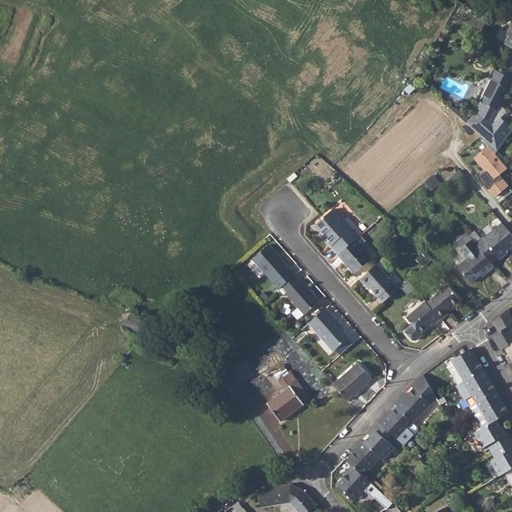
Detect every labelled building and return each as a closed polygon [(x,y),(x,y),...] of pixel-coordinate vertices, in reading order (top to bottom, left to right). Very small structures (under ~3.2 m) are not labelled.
[(511,14),(511,16),(510,15),(506,24),(507,25),(503,33),(506,34),(502,42),(511,47),(511,14)] [(487,46),(476,40),(471,49),(482,55),(487,46)] [(496,153),(511,129),(511,128),(500,119),(495,124),(488,119),(493,113),(496,109),(498,109),(500,104),(502,100),(504,93),(506,94),(510,86),(509,86),(511,77),(511,76),(510,76),(511,71),(511,70),(499,63),(496,70),(493,69),(489,78),(491,79),(481,102),(483,103),(479,111),(472,121),(469,124),(483,135),(491,145),(496,153)] [(495,124),(500,119),(507,111),(500,104),(498,109),(496,109),(493,113),(488,119),(495,124)] [(449,107),(469,124),(472,121),(457,109),(455,110),(450,106),(449,107)] [(476,158),(487,170),(479,178),(489,189),(490,188),(497,196),(510,185),(501,174),(509,167),(496,153),(491,145),(476,158)] [(441,184),(434,176),(433,177),(440,186),(441,184)] [(440,186),(433,177),(426,182),(433,191),(440,186)] [(314,228),(328,244),(330,243),(333,246),(331,247),(339,256),(356,241),(362,236),(348,219),(344,222),(334,211),(314,228)] [(477,244),(493,264),(497,261),(499,259),(500,261),(511,251),(511,233),(504,224),(485,240),(484,239),(477,244)] [(493,264),(477,244),(473,240),(468,233),(458,241),(464,248),(461,251),(468,260),(459,268),(471,283),(486,271),(488,273),(496,267),(493,264)] [(339,256),(355,275),(372,260),(356,241),(339,256)] [(270,245),(268,247),(279,260),(281,258),(270,245)] [(296,275),(281,258),(279,260),(268,247),(252,261),(280,290),(283,287),(295,276),(296,275)] [(398,290),(376,266),(360,281),(365,287),(367,285),(383,303),(398,290)] [(295,276),(283,287),(288,292),(286,294),(305,315),(320,302),(301,281),(300,282),(295,276)] [(410,280),(403,285),(410,293),(416,288),(410,280)] [(443,318),(451,311),(449,309),(454,304),(461,298),(448,285),(428,303),(440,317),(441,316),(443,318)] [(426,301),(408,318),(414,325),(406,332),(413,340),(417,340),(423,335),(421,333),(433,323),(435,324),(441,318),(440,317),(428,303),(426,301)] [(342,327),(327,309),(309,325),(334,352),(336,351),(341,357),(354,345),(348,339),(350,338),(341,328),(342,327)] [(500,316),(507,327),(510,326),(511,324),(511,317),(507,310),(500,316)] [(505,348),(511,344),(511,329),(510,326),(507,327),(500,316),(493,322),(499,332),(493,336),(502,350),(505,348)] [(485,370),(472,348),(465,352),(452,360),(454,363),(447,367),(457,385),(464,382),(464,381),(485,370)] [(335,385),(350,401),(374,378),(360,363),(335,385)] [(497,391),(485,370),(464,381),(477,403),(497,391)] [(268,403),(281,420),(304,403),(302,400),(310,395),(292,371),(279,380),(286,389),(268,403)] [(464,382),(457,385),(469,407),(477,403),(464,381),(464,382)] [(431,403),(414,387),(408,394),(403,400),(401,398),(395,404),(397,406),(414,421),(431,403)] [(510,413),(497,391),(477,403),(489,424),(497,420),(510,413)] [(477,421),(481,429),(489,424),(477,403),(469,407),(477,421)] [(396,438),(397,440),(404,445),(414,434),(407,429),(414,421),(397,406),(391,412),(386,418),(384,416),(378,422),(396,438)] [(491,452),(511,439),(511,438),(507,430),(504,432),(501,428),(497,420),(489,424),(481,429),(474,433),(483,448),(487,445),(491,452)] [(471,427),(474,433),(481,429),(477,421),(471,427)] [(391,444),(396,438),(378,422),(371,430),(374,433),(371,436),(370,436),(364,443),(380,458),(383,460),(395,447),(391,444)] [(511,439),(491,452),(495,458),(491,461),(499,476),(511,468),(511,439)] [(364,476),(380,458),(364,443),(361,441),(356,446),(358,448),(353,453),(347,460),(352,465),(364,476)] [(366,490),(372,483),(364,476),(352,465),(346,472),(346,475),(338,483),(338,486),(354,500),(365,488),(366,490)] [(295,507),(299,511),(306,511),(307,511),(316,504),(303,488),(291,481),(264,485),(257,487),(260,505),(293,499),(297,505),(295,507)]
